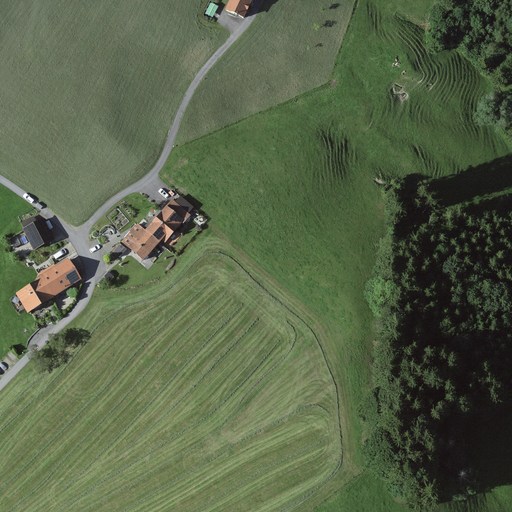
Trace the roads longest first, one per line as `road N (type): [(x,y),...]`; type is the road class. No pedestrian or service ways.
road 1 (unclassified): [(75,239),(157,170),(180,114),(258,0)]
road 2 (residential): [(0,388),(84,299),(93,266),(75,239)]
